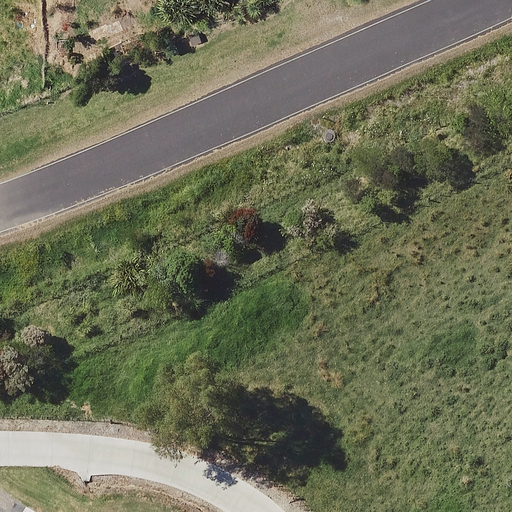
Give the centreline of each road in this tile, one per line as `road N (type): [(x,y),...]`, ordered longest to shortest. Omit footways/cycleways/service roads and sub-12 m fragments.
road 1 (residential): [(494,0),(0,209)]
road 2 (residential): [(0,448),(130,461),(183,475),(245,511)]
